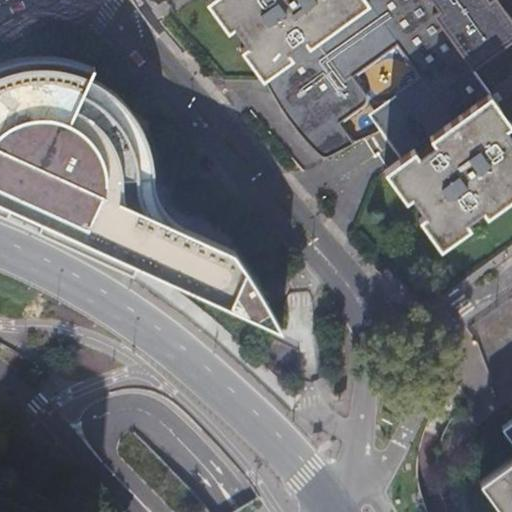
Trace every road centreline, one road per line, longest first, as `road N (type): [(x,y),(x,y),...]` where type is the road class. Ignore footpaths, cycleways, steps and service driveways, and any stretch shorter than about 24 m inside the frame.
road 1 (primary): [(329,498),(175,350),(82,284),(0,244)]
road 2 (residential): [(330,278),(132,53),(107,7)]
road 3 (residential): [(0,369),(65,435),(87,442),(144,511)]
road 4 (residential): [(431,322),(424,386),(385,468),(363,481)]
road 5 (unclassified): [(363,481),(368,344)]
